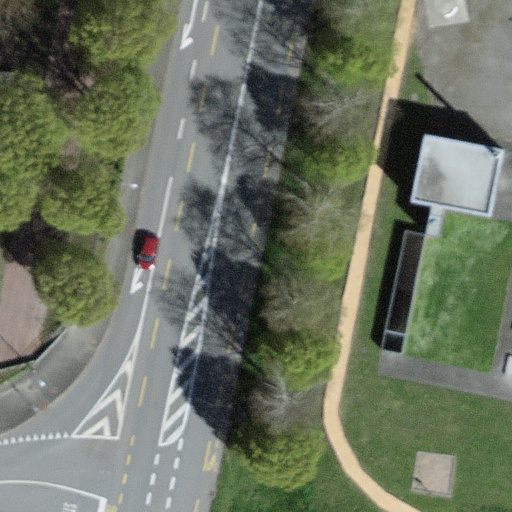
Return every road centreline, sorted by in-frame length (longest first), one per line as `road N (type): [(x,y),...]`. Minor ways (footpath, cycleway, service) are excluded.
road 1 (primary): [(242,49),(112,344),(67,417),(0,468)]
road 2 (primary): [(242,49),(146,503)]
road 3 (residential): [(146,503),(0,483)]
